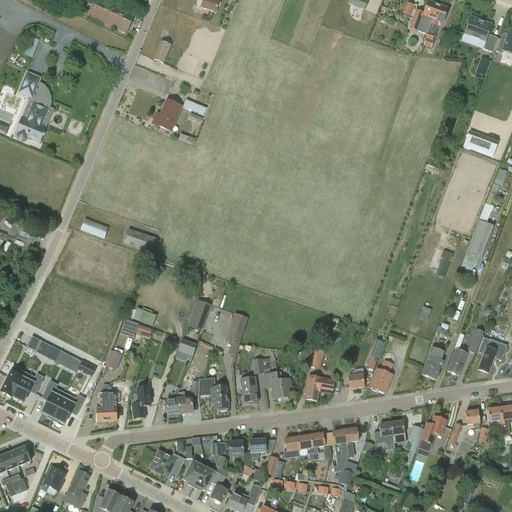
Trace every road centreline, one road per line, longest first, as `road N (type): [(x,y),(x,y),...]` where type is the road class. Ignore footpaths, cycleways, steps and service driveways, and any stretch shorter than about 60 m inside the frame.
road 1 (unclassified): [(100,463),(107,446),(127,440),(511,386)]
road 2 (unclassified): [(0,355),(155,0)]
